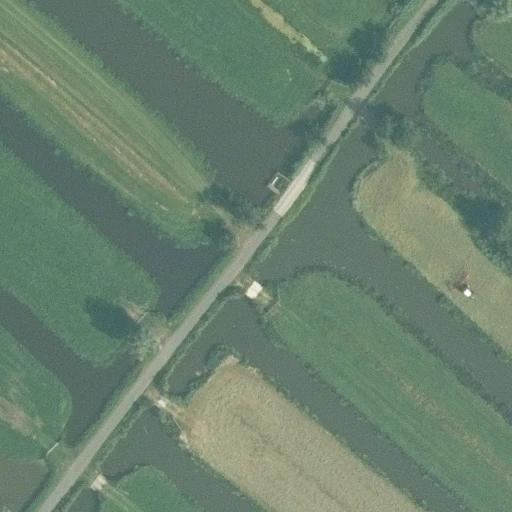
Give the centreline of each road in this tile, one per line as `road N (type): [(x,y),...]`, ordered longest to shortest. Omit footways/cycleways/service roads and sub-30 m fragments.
road 1 (unclassified): [(41,511),(432,0)]
road 2 (track): [(400,156),(381,125),(344,93),(259,47)]
road 3 (track): [(128,511),(15,414)]
road 4 (track): [(75,258),(170,343)]
